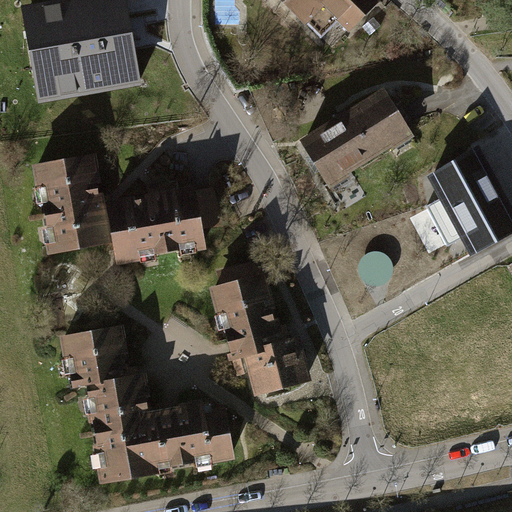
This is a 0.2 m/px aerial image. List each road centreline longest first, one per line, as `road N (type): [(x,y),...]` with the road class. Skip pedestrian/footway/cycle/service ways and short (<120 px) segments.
road 1 (residential): [(338,347),(255,166),(181,41),(180,0)]
road 2 (residential): [(511,248),(338,347)]
road 3 (residential): [(511,114),(478,67),(403,0)]
road 4 (residential): [(376,483),(233,511)]
road 5 (residential): [(376,483),(338,347)]
road 6 (residential): [(511,451),(376,483)]
